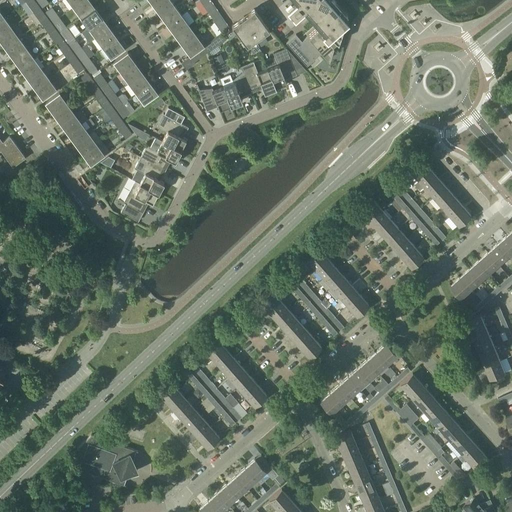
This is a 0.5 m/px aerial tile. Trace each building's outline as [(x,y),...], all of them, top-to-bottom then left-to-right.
[(33,12),(39,7),(34,0),(27,0),(25,1),(33,12)] [(81,17),(94,7),(89,0),(82,0),(73,7),(81,17)] [(160,14),(174,4),(170,0),(157,0),(152,4),(160,14)] [(200,0),(207,10),(214,5),(209,0),(200,0)] [(292,16),(301,8),(318,27),(301,41),(295,34),(286,43),(306,66),(322,52),(328,59),(332,45),(331,44),(335,41),(336,41),(337,42),(347,14),(333,0),(327,0),(328,0),(327,0),(294,0),(296,2),(287,10),(289,12),(292,16)] [(167,24),(181,14),(174,4),(160,14),(167,24)] [(214,20),(221,16),(214,5),(207,10),(202,14),(208,11),(214,20)] [(53,21),(59,17),(52,6),(45,11),(53,21)] [(40,22),(47,17),(39,7),(33,12),(40,22)] [(88,27),(102,17),(94,7),(81,17),(88,27)] [(268,30),(253,9),(231,25),(246,46),(268,30)] [(175,34),(189,24),(181,14),(167,24),(175,34)] [(221,16),(214,20),(222,32),(228,27),(221,16)] [(0,35),(12,27),(4,17),(0,19),(0,35)] [(48,32),(54,27),(47,17),(40,22),(48,32)] [(60,31),(67,27),(59,17),(53,21),(60,31)] [(88,27),(81,32),(88,42),(95,37),(109,27),(105,21),(102,17),(88,27)] [(182,44),(196,34),(189,24),(175,34),(182,44)] [(0,40),(5,47),(19,37),(12,27),(0,35),(0,40)] [(55,42),(61,37),(54,27),(48,32),(55,42)] [(68,42),(74,37),(67,27),(60,31),(68,42)] [(103,47),(116,37),(109,27),(95,37),(103,47)] [(194,62),(225,40),(222,33),(180,62),(186,70),(195,64),(194,62)] [(196,34),(182,44),(190,55),(204,44),(196,34)] [(12,57),(26,47),(19,37),(5,47),(12,57)] [(62,52),(69,47),(61,37),(55,42),(62,52)] [(75,52),(82,47),(74,37),(68,42),(75,52)] [(116,37),(103,47),(110,57),(124,47),(116,37)] [(83,62),(89,57),(91,55),(87,50),(84,45),(82,47),(75,52),(83,62)] [(20,68),(34,57),(26,47),(12,57),(20,68)] [(70,62),(76,58),(69,47),(62,52),(70,62)] [(267,68),(275,87),(286,83),(284,77),(295,73),(295,75),(296,74),(285,48),(273,53),(277,64),(267,68)] [(121,72),(135,62),(127,52),(113,62),(121,72)] [(27,78),(41,67),(34,57),(20,68),(27,78)] [(89,57),(83,62),(90,72),(97,68),(89,57)] [(76,58),(70,62),(77,73),(84,68),(76,58)] [(253,61),(241,66),(251,92),(251,90),(262,86),(264,92),(275,87),(267,68),(257,72),(253,61)] [(128,82),(142,72),(135,62),(121,72),(128,82)] [(230,74),(220,78),(223,85),(230,105),(241,101),(239,95),(250,91),(251,92),(241,66),(240,66),(242,72),(232,80),(230,74)] [(35,88),(49,78),(41,67),(27,78),(35,88)] [(88,87),(94,82),(87,72),(81,77),(88,87)] [(101,87),(107,82),(100,72),(93,77),(101,87)] [(136,93),(150,82),(142,72),(128,82),(136,93)] [(190,76),(184,81),(187,85),(194,81),(190,76)] [(49,78),(35,88),(42,98),(56,88),(49,78)] [(107,82),(101,87),(108,97),(115,92),(120,88),(112,78),(107,82)] [(95,97),(102,92),(94,82),(88,87),(95,97)] [(150,82),(136,93),(143,103),(157,93),(150,82)] [(230,105),(223,86),(213,89),(212,88),(199,89),(196,83),(195,84),(206,110),(207,110),(206,108),(217,104),(219,109),(230,105)] [(53,113),(67,103),(59,92),(45,102),(53,113)] [(103,107),(109,103),(102,92),(95,97),(103,107)] [(116,107),(122,102),(115,92),(108,97),(116,107)] [(122,102),(116,107),(123,117),(130,113),(122,102)] [(60,123),(74,113),(67,103),(53,113),(60,123)] [(110,118),(117,113),(109,103),(103,107),(110,118)] [(163,113),(156,125),(166,131),(161,140),(180,150),(186,140),(180,137),(186,127),(187,127),(188,127),(180,123),(184,116),(167,107),(164,114),(163,113)] [(68,133),(82,123),(74,113),(60,123),(68,133)] [(88,122),(94,118),(91,113),(85,116),(88,122)] [(118,128),(124,123),(117,113),(110,118),(118,128)] [(97,130),(106,125),(104,121),(95,125),(97,130)] [(75,143),(91,131),(88,127),(86,129),(82,123),(68,133),(75,143)] [(124,123),(118,128),(125,138),(132,134),(124,123)] [(139,129),(128,123),(136,134),(136,135),(136,136),(143,131),(139,129)] [(83,153),(97,143),(89,133),(92,132),(91,131),(75,143),(83,153)] [(0,159),(2,158),(0,155),(0,151),(1,150),(8,159),(13,166),(26,157),(21,150),(10,135),(3,141),(0,136),(0,159)] [(146,144),(140,156),(163,169),(169,158),(174,161),(180,150),(161,140),(155,137),(150,147),(146,144)] [(97,143),(83,153),(90,164),(104,154),(97,143)] [(121,148),(118,153),(125,157),(127,151),(121,148)] [(107,156),(99,162),(110,167),(114,159),(108,156),(107,156)] [(140,156),(134,168),(142,172),(144,173),(139,182),(134,180),(157,193),(163,182),(158,179),(163,169),(140,156)] [(416,178),(429,167),(420,157),(407,169),(416,178)] [(18,173),(20,177),(33,167),(31,164),(18,173)] [(424,187),(437,176),(429,167),(416,178),(424,187)] [(432,197),(445,185),(437,176),(424,187),(432,197)] [(152,203),(157,193),(134,180),(123,201),(118,198),(117,199),(142,212),(143,211),(141,211),(147,200),(152,203)] [(395,186),(401,192),(404,189),(404,188),(399,183),(395,186)] [(391,195),(395,191),(389,185),(385,188),(391,195)] [(441,206),(454,194),(445,185),(432,197),(441,206)] [(407,192),(403,195),(409,201),(413,198),(407,192)] [(449,215),(462,204),(454,194),(441,206),(449,215)] [(398,195),(394,198),(399,204),(403,201),(398,195)] [(368,220),(382,208),(373,199),(360,210),(368,220)] [(387,210),(394,204),(390,199),(383,205),(387,210)] [(415,201),(412,205),(417,211),(421,207),(415,201)] [(407,213),(411,210),(406,204),(402,207),(407,213)] [(462,204),(449,215),(457,225),(471,213),(462,204)] [(377,229),(390,218),(382,208),(368,220),(377,229)] [(397,208),(390,215),(396,220),(403,213),(397,208)] [(424,211),(420,214),(425,220),(429,217),(424,211)] [(416,223),(419,219),(414,213),(410,217),(416,223)] [(385,239),(398,227),(390,218),(377,229),(385,239)] [(432,220),(428,223),(433,229),(437,226),(432,220)] [(424,232),(428,229),(422,222),(418,226),(424,232)] [(393,248),(406,236),(398,227),(385,239),(393,248)] [(440,229),(436,233),(442,239),(446,236),(440,229)] [(432,241),(436,238),(430,232),(427,235),(432,241)] [(508,256),(511,252),(511,241),(506,235),(497,243),(508,256)] [(402,257),(415,246),(406,236),(393,248),(402,257)] [(499,264),(508,256),(497,243),(488,251),(499,264)] [(415,246),(402,257),(410,267),(423,255),(415,246)] [(314,268),(327,257),(318,247),(305,259),(314,268)] [(490,272),(499,264),(488,251),(478,259),(490,272)] [(322,278),(335,266),(327,257),(314,268),(322,278)] [(481,280),(490,272),(478,259),(469,268),(481,280)] [(301,261),(296,265),(303,276),(309,272),(301,261)] [(330,287),(343,275),(335,266),(322,278),(330,287)] [(471,289),(481,280),(469,268),(460,276),(471,289)] [(297,273),(293,276),(299,282),(302,279),(297,273)] [(287,275),(284,278),(289,285),(293,281),(287,275)] [(339,296),(352,285),(343,275),(330,287),(339,296)] [(462,297),(471,289),(460,276),(450,284),(462,297)] [(503,281),(507,285),(511,279),(511,278),(509,276),(503,281)] [(305,282),(301,285),(307,292),(311,288),(305,282)] [(494,289),(497,293),(503,288),(500,284),(494,289)] [(296,285),(292,288),(297,294),(301,291),(296,285)] [(347,306),(360,294),(352,285),(339,296),(347,306)] [(267,310),(280,299),(271,289),(258,301),(267,310)] [(313,291),(310,295),(315,301),(319,298),(313,291)] [(485,297),(488,301),(494,296),(491,292),(485,297)] [(304,294),(300,297),(306,303),(309,300),(304,294)] [(360,294),(347,306),(355,315),(369,303),(360,294)] [(275,319),(288,308),(280,299),(267,310),(275,319)] [(289,304),(294,310),(301,304),(296,299),(289,304)] [(475,306),(479,310),(485,304),(481,300),(475,306)] [(318,304),(323,310),(327,307),(322,301),(318,304)] [(312,303),(308,307),(314,313),(317,309),(312,303)] [(501,306),(508,314),(511,311),(504,304),(501,306)] [(500,305),(495,307),(495,308),(498,315),(503,313),(500,305)] [(283,329),(296,317),(288,308),(275,319),(283,329)] [(330,310),(326,313),(331,319),(332,319),(335,316),(330,310)] [(320,313),(317,316),(322,322),(326,319),(320,313)] [(470,331),(486,325),(481,313),(465,320),(470,331)] [(292,338),(305,326),(296,317),(283,329),(292,338)] [(338,319),(334,323),(340,329),(344,326),(338,319)] [(328,322),(325,325),(330,331),(334,328),(328,322)] [(475,343),(491,336),(486,325),(470,331),(475,343)] [(300,347),(313,336),(305,326),(292,338),(300,347)] [(313,336),(300,347),(308,357),(321,345),(313,336)] [(480,354),(495,348),(491,336),(475,343),(480,354)] [(212,358),(225,347),(217,337),(204,349),(212,358)] [(376,351),(387,364),(397,355),(385,343),(376,351)] [(220,368),(233,356),(225,347),(212,358),(220,368)] [(484,366),(500,359),(495,348),(480,354),(484,366)] [(378,372),(387,364),(376,351),(367,359),(378,372)] [(233,356),(220,368),(229,377),(242,365),(233,356)] [(369,380),(378,372),(367,359),(357,367),(369,380)] [(500,359),(484,366),(489,378),(505,371),(500,359)] [(195,363),(192,366),(197,372),(201,369),(201,368),(195,363)] [(185,365),(182,369),(187,375),(191,372),(186,365),(185,365)] [(237,386),(250,375),(242,365),(229,377),(237,386)] [(407,366),(401,371),(404,375),(410,370),(407,366)] [(359,388),(369,380),(357,367),(348,376),(359,388)] [(204,372),(200,375),(205,381),(209,378),(204,372)] [(412,372),(399,384),(411,398),(425,386),(412,372)] [(169,379),(156,391),(164,401),(177,389),(178,389),(183,385),(174,375),(169,380),(169,379)] [(194,375),(190,378),(195,384),(199,381),(194,375)] [(245,396),(258,384),(250,375),(237,386),(245,396)] [(397,375),(391,380),(395,384),(398,381),(401,379),(397,375)] [(350,397),(359,388),(348,376),(339,384),(350,397)] [(212,381),(208,385),(213,391),(217,387),(212,381)] [(388,383),(382,388),(385,392),(391,387),(388,383)] [(202,384),(198,387),(204,393),(207,390),(202,384)] [(258,384),(245,396),(254,405),(267,393),(258,384)] [(341,405),(350,397),(339,384),(329,392),(341,405)] [(424,412),(437,400),(425,386),(411,398),(424,412)] [(177,389),(164,401),(173,410),(186,398),(178,389),(177,389)] [(220,391),(216,394),(222,400),(225,397),(220,391)] [(379,391),(373,396),(376,400),(382,395),(379,391)] [(331,413),(341,405),(329,392),(320,401),(331,413)] [(210,393),(206,397),(212,403),(216,399),(210,393)] [(391,397),(387,401),(397,411),(400,408),(391,397)] [(181,419),(194,408),(186,398),(173,410),(181,419)] [(369,399),(364,405),(367,408),(373,403),(370,399),(369,399)] [(228,400),(224,403),(230,409),(233,406),(228,400)] [(436,426),(449,414),(437,400),(424,412),(436,426)] [(219,403),(215,406),(220,412),(224,409),(219,403)] [(360,407),(354,413),(358,417),(364,411),(360,407)] [(189,429),(202,417),(194,408),(181,419),(189,429)] [(236,409),(232,413),(238,419),(242,416),(236,409)] [(403,411),(399,415),(409,425),(413,422),(403,411)] [(227,412),(223,415),(228,421),(232,418),(227,412)] [(436,426),(432,429),(436,434),(440,430),(448,440),(461,428),(449,414),(436,426)] [(345,421),(348,425),(355,419),(351,416),(345,421)] [(198,438),(211,426),(202,417),(189,429),(198,438)] [(416,425),(412,429),(421,439),(425,436),(416,425)] [(211,426),(198,438),(206,447),(219,436),(211,426)] [(460,454),(474,442),(461,428),(448,440),(460,454)] [(340,447),(355,441),(350,429),(335,436),(340,447)] [(125,485),(124,484),(126,477),(128,476),(127,474),(137,470),(132,460),(134,459),(133,458),(135,451),(137,451),(91,434),(76,448),(79,469),(125,485)] [(428,439),(424,442),(433,453),(437,450),(428,439)] [(413,440),(405,448),(419,463),(427,456),(413,440)] [(344,459),(360,452),(355,441),(340,447),(344,459)] [(474,442),(460,454),(473,468),(486,456),(474,442)] [(349,470),(365,463),(360,452),(344,459),(349,470)] [(440,453),(436,456),(446,467),(450,464),(440,453)] [(404,471),(413,464),(406,456),(398,463),(404,471)] [(244,466),(256,479),(265,471),(272,478),(278,473),(265,459),(260,464),(254,457),(244,466)] [(354,482),(370,475),(365,463),(349,470),(354,482)] [(247,487),(256,479),(244,466),(235,474),(247,487)] [(453,467),(449,470),(458,481),(462,478),(453,467)] [(237,495),(247,487),(235,474),(226,482),(237,495)] [(359,493),(375,486),(370,475),(354,482),(359,493)] [(228,504),(237,495),(226,482),(217,491),(228,504)] [(276,482),(269,488),(272,491),(279,486),(276,482)] [(375,486),(359,493),(364,504),(379,498),(375,486)] [(276,508),(289,497),(281,487),(268,499),(276,508)] [(219,511),(228,504),(217,491),(207,499),(219,511)] [(261,495),(260,496),(263,500),(269,494),(266,491),(261,495)] [(143,502),(155,500),(154,492),(141,494),(143,502)] [(279,511),(291,511),(298,506),(289,497),(276,508),(279,511)] [(494,511),(491,503),(482,507),(473,497),(462,506),(466,510),(464,511),(494,511)] [(366,511),(377,511),(384,509),(379,498),(364,504),(366,511)] [(201,511),(218,511),(219,511),(207,499),(198,507),(201,511)] [(251,504),(254,508),(260,503),(257,499),(251,504)]
